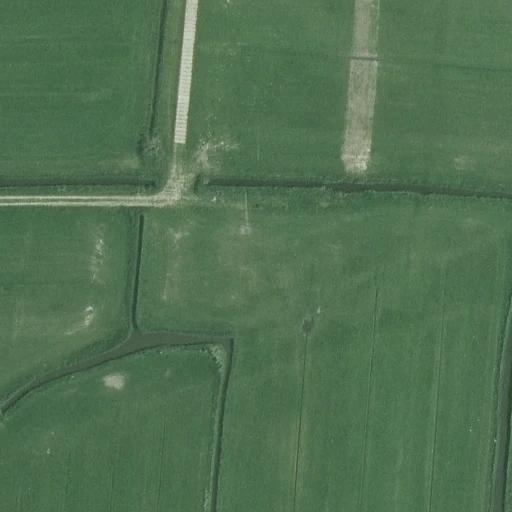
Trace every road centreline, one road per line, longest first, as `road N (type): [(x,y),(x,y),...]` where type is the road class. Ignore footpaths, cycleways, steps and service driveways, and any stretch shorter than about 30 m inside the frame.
road 1 (track): [(0,207),(511,220)]
road 2 (track): [(358,0),(346,213)]
